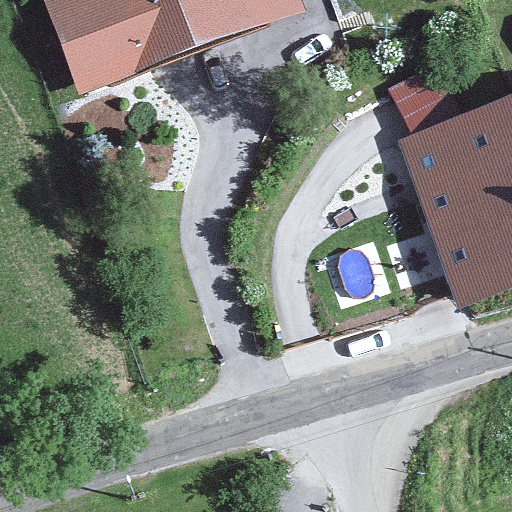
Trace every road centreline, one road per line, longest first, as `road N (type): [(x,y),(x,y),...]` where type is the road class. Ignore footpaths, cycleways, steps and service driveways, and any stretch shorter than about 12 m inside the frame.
road 1 (tertiary): [(0,498),(336,395)]
road 2 (tertiary): [(336,395),(511,345)]
road 3 (unclassified): [(367,511),(336,395)]
